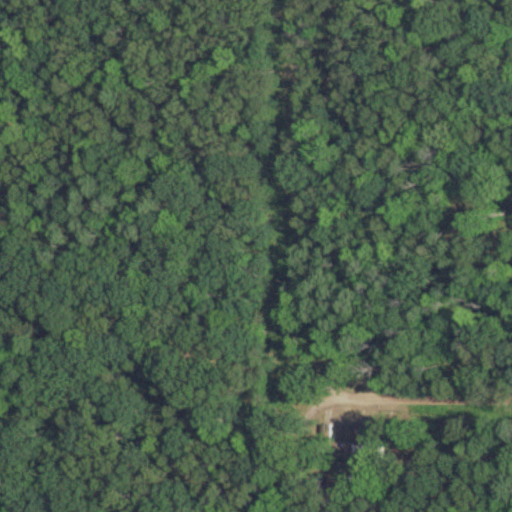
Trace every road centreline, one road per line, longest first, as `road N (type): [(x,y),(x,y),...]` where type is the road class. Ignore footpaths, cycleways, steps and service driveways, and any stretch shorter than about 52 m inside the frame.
road 1 (residential): [(351,0),(309,185),(313,276),(339,344),(385,383),(511,385)]
road 2 (track): [(254,511),(281,476),(318,394),(385,383)]
road 3 (residential): [(309,185),(511,185)]
